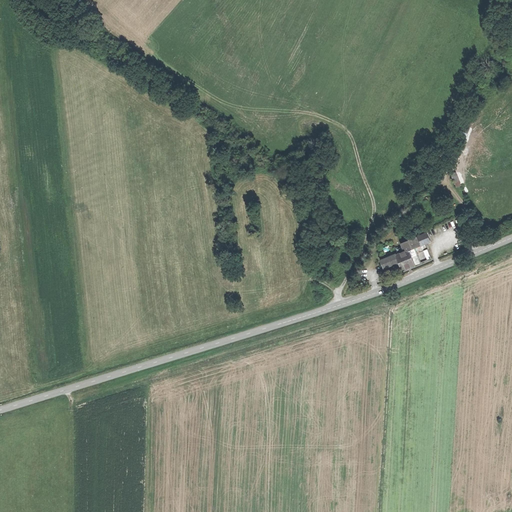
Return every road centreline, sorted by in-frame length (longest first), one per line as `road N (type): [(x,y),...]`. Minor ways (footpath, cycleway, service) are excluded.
road 1 (secondary): [(0,410),(333,307),(511,238)]
road 2 (track): [(511,25),(435,176),(380,221),(333,307)]
